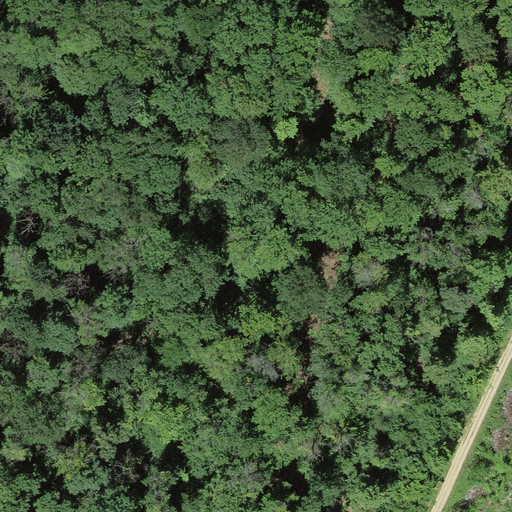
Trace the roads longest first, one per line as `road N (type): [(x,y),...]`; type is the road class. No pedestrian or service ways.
road 1 (track): [(349,511),(331,340),(324,123),(276,0)]
road 2 (track): [(434,511),(511,330)]
